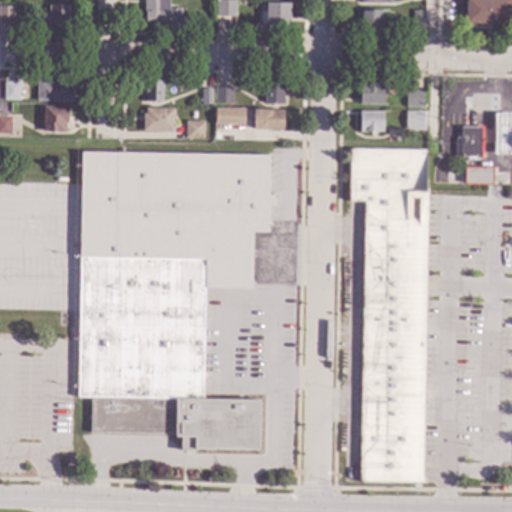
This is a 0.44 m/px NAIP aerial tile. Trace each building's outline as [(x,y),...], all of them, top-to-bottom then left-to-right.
[(167,0),(167,9),(181,9),(181,24),(165,23),(165,22),(143,22),(143,0),(167,0)] [(234,17),(216,17),(216,0),(235,1),(234,17)] [(509,0),(509,25),(464,24),(464,0),(509,0)] [(288,25),(260,25),(260,11),(265,11),(265,3),(289,4),(288,25)] [(13,24),(0,24),(0,7),(13,7),(13,24)] [(69,25),(50,25),(49,26),(38,26),(38,15),(48,15),(48,7),(70,7),(69,25)] [(381,30),(360,30),(360,11),(381,11),(381,30)] [(424,27),(411,27),(411,11),(424,11),(424,27)] [(71,102),(36,101),(37,80),(72,80),(71,102)] [(161,102),(144,102),(144,95),(143,95),(143,80),(162,80),(161,102)] [(19,100),(3,100),(3,82),(19,83),(19,100)] [(283,98),(282,98),(282,104),(263,104),(264,82),(284,82),(283,98)] [(382,85),(382,105),(359,104),(360,84),(382,85)] [(212,103),(200,103),(200,89),(211,89),(212,89),(212,103)] [(231,104),(214,104),(214,89),(215,89),(232,89),(231,104)] [(422,91),(422,107),(404,107),(405,90),(422,91)] [(66,124),(64,124),(64,133),(42,133),(42,107),(67,107),(66,124)] [(243,109),(243,125),(214,125),(214,108),(243,109)] [(173,132),(142,132),(142,114),(145,114),(145,109),(173,109),(173,132)] [(282,111),(281,130),(252,130),(253,110),(282,111)] [(382,113),(382,132),(358,131),(358,112),(382,113)] [(423,113),(422,131),(404,130),(405,112),(423,113)] [(508,114),(511,117),(509,152),(507,155),(495,154),(492,151),(494,116),(496,114),(508,114)] [(10,134),(0,134),(0,117),(8,117),(10,117),(10,134)] [(203,139),(184,138),(185,122),(203,122),(203,139)] [(480,128),(480,139),(482,140),(482,147),(480,147),(479,158),(453,157),(454,139),(459,139),(459,127),(480,128)] [(424,188),(426,188),(421,483),(357,482),(362,202),(347,202),(348,150),(425,151),(424,188)] [(267,196),(273,196),(273,206),(267,205),(266,233),(251,233),(250,289),(203,288),(201,400),(258,401),(257,451),(193,450),(193,451),(179,451),(179,438),(174,438),(174,434),(89,432),(89,398),(76,398),(80,153),(268,156),(267,196)] [(491,184),(463,184),(463,168),(491,168),(491,184)]
